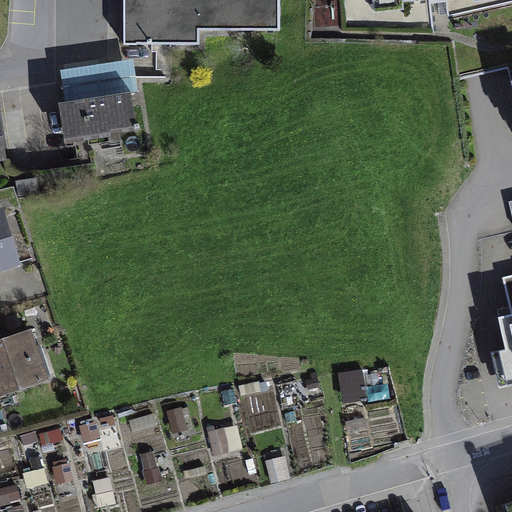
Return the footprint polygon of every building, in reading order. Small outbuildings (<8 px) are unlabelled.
[(280,31),(279,0),(124,0),(124,45),(200,46),(200,31),(280,31)] [(504,0),(371,0),(373,17),(504,2),(504,0)] [(146,85),(64,97),(70,137),(151,126),(146,85)] [(7,111),(0,112),(0,160),(13,159),(7,111)] [(8,210),(0,211),(0,259),(18,255),(8,210)] [(511,315),(511,279),(503,282),(510,316),(511,315)] [(511,315),(510,316),(493,319),(506,379),(511,378),(511,315)] [(0,394),(56,377),(40,326),(0,338),(0,394)] [(347,396),(367,395),(365,367),(345,368),(347,396)] [(213,427),(220,451),(244,444),(237,421),(213,427)]
